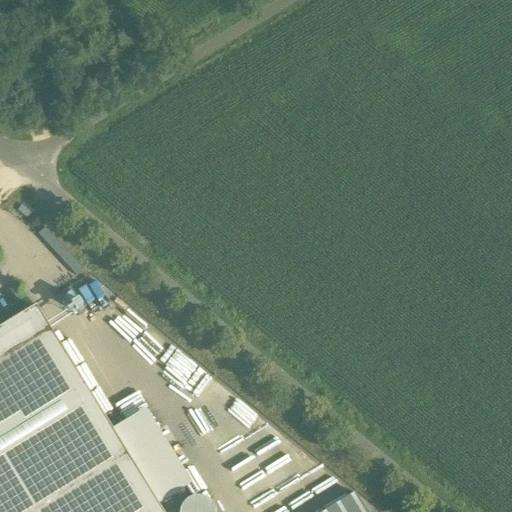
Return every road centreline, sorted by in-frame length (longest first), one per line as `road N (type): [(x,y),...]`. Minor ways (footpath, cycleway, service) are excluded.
road 1 (residential): [(444,511),(21,167)]
road 2 (unclassified): [(21,167),(296,0)]
